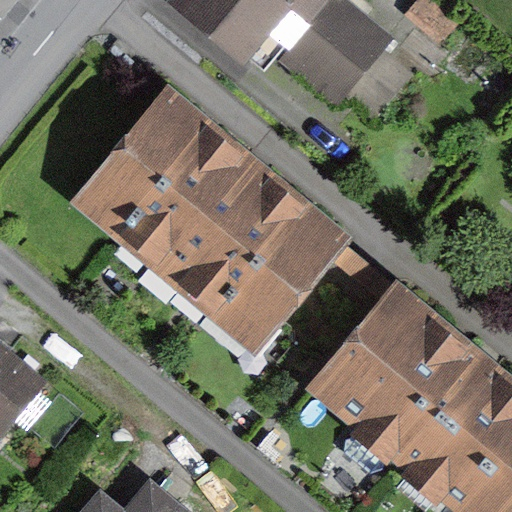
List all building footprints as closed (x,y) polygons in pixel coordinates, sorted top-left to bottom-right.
[(173,0),(247,60),(291,8),(297,0),(173,0)] [(297,0),(291,8),(310,23),(329,0),(297,0)] [(394,38),(348,0),(335,0),(313,27),(367,71),(394,38)] [(367,71),(313,27),(282,64),(337,108),(367,71)] [(372,244),(171,84),(75,205),(275,364),(372,244)] [(506,511),(511,505),(511,361),(407,277),(312,396),(458,511),(506,511)] [(57,386),(0,341),(0,453),(3,456),(57,386)] [(196,511),(158,481),(133,511),(130,511),(106,493),(91,511),(196,511)]
